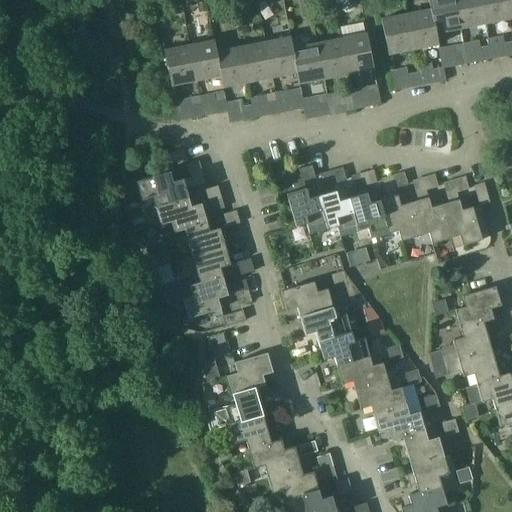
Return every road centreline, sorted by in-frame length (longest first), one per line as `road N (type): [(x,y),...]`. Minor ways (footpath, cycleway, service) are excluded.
road 1 (residential): [(388,511),(289,380),(269,332),(243,206),(214,136)]
road 2 (residential): [(357,124),(367,154),(478,161),(453,89)]
road 3 (residential): [(214,136),(317,135),(357,124)]
